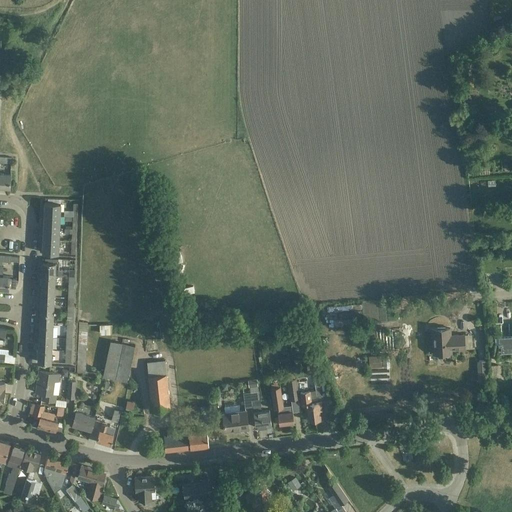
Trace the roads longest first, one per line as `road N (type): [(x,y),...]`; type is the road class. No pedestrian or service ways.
road 1 (tertiary): [(372,434),(115,461)]
road 2 (unknown): [(69,0),(13,111),(17,199)]
road 3 (residential): [(26,302),(27,212),(17,199),(0,199)]
